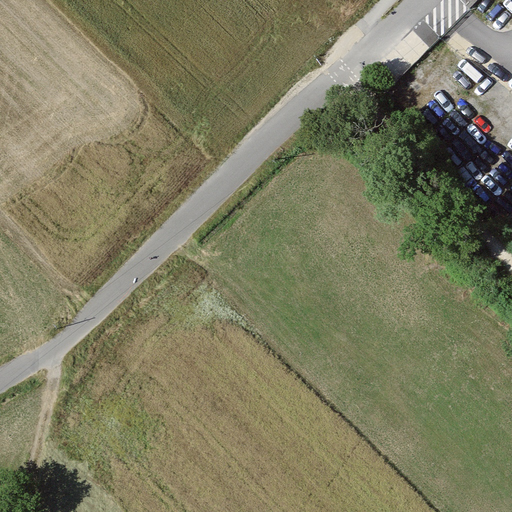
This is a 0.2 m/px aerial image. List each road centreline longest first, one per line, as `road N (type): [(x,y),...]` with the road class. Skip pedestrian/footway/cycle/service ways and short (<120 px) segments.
road 1 (unclassified): [(0,379),(58,348),(270,135),(421,0)]
road 2 (track): [(25,511),(58,348)]
